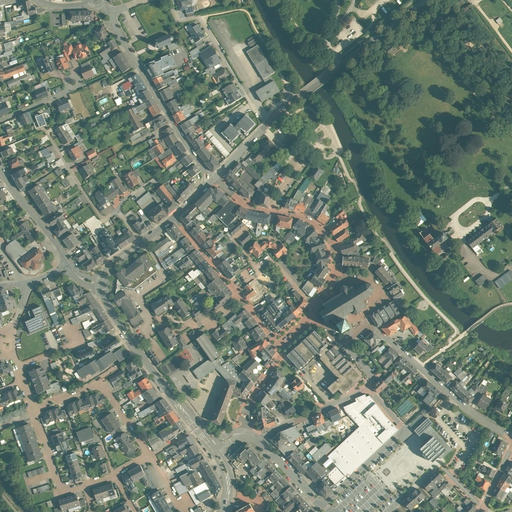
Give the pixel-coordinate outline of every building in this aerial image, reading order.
[(190,0),(177,0),(180,10),(186,9),(185,5),(187,4),(192,3),(190,0)] [(29,1),(21,3),(21,4),(22,8),(22,10),(26,9),(30,8),(29,1)] [(34,7),(30,8),(26,9),(27,12),(28,16),(36,14),(34,7)] [(93,11),(83,12),(84,21),(84,20),(84,24),(89,24),(89,20),(93,20),(93,11)] [(83,12),(70,13),(71,21),(84,21),(83,12)] [(191,23),(185,27),(187,31),(189,31),(188,31),(193,28),(191,23)] [(193,28),(188,31),(189,31),(192,36),(201,31),(198,25),(193,28)] [(108,35),(103,27),(95,31),(101,40),(102,38),(108,35)] [(201,31),(192,36),(196,43),(202,39),(205,37),(201,31)] [(169,36),(168,35),(167,35),(164,37),(164,36),(164,37),(160,39),(160,38),(160,39),(157,40),(156,40),(156,41),(155,42),(155,43),(155,44),(154,44),(154,45),(155,47),(155,48),(156,48),(156,47),(157,47),(157,48),(158,48),(159,48),(160,49),(161,48),(163,47),(164,47),(167,45),(168,45),(171,43),(171,44),(172,43),(171,43),(171,42),(172,41),(173,41),(172,41),(173,39),(174,39),(173,39),(172,37),(173,37),(172,36),(172,37),(170,36),(171,36),(170,36),(169,36)] [(119,46),(114,39),(107,44),(108,46),(98,52),(102,56),(107,53),(111,50),(112,51),(119,46)] [(202,39),(196,43),(195,43),(197,48),(205,43),(202,39)] [(396,42),(382,53),(384,57),(388,54),(390,52),(392,50),(393,50),(392,50),(395,48),(398,46),(396,42)] [(85,44),(81,46),(81,45),(77,47),(77,48),(73,50),(72,50),(74,53),(75,53),(76,55),(75,57),(77,59),(81,57),(82,58),(85,56),(86,55),(85,53),(88,51),(85,44)] [(71,45),(64,48),(67,53),(68,55),(74,53),(72,50),(73,50),(71,45)] [(274,73),(258,45),(257,45),(252,48),(247,52),(263,79),(270,75),(274,73)] [(220,61),(211,47),(201,54),(204,59),(205,59),(209,64),(210,64),(212,66),(220,61)] [(123,73),(132,67),(122,52),(109,60),(114,68),(118,65),(123,73)] [(151,59),(143,63),(147,70),(156,66),(154,63),(160,60),(158,56),(151,59)] [(47,59),(43,61),(42,58),(37,60),(43,74),(49,71),(47,66),(50,65),(50,64),(47,59)] [(66,62),(65,58),(64,58),(56,62),(60,71),(69,67),(66,62)] [(174,60),(166,63),(166,64),(163,65),(164,68),(167,73),(178,68),(174,60)] [(26,63),(10,70),(12,76),(20,73),(24,71),(24,69),(27,68),(26,63)] [(52,63),(50,64),(50,65),(47,66),(49,71),(50,72),(55,70),(52,63)] [(82,69),(81,70),(85,79),(94,75),(90,65),(82,69)] [(156,66),(147,70),(152,79),(161,75),(156,66)] [(20,73),(12,76),(14,79),(6,82),(9,88),(31,78),(27,68),(24,69),(24,71),(20,73)] [(225,69),(213,76),(216,79),(217,79),(219,82),(224,79),(229,76),(225,69)] [(0,72),(0,78),(5,78),(12,76),(10,70),(3,72),(0,72)] [(142,82),(137,74),(131,78),(133,81),(130,83),(132,87),(135,85),(142,82)] [(161,76),(153,80),(156,85),(170,78),(169,75),(166,76),(165,76),(165,75),(163,76),(163,77),(162,78),(161,77),(161,76)] [(270,75),(263,79),(267,85),(274,81),(270,75)] [(170,78),(156,85),(159,90),(166,86),(165,84),(169,83),(171,86),(174,85),(174,84),(170,78)] [(267,85),(255,92),(262,103),(272,96),(280,92),(274,81),(267,85)] [(130,82),(122,86),(125,91),(132,87),(130,83),(130,82)] [(147,90),(142,82),(135,85),(137,88),(135,89),(139,95),(147,90)] [(231,84),(222,90),(227,97),(238,90),(234,83),(231,85),(231,84)] [(46,93),(44,87),(43,87),(34,91),(37,100),(47,95),(46,93)] [(170,87),(160,92),(165,102),(175,96),(171,90),(170,87)] [(147,90),(139,95),(141,99),(139,100),(141,104),(142,103),(144,102),(146,101),(148,100),(152,98),(147,90)] [(242,97),(238,90),(227,97),(225,99),(229,106),(242,97)] [(178,98),(174,100),(177,105),(183,102),(181,100),(180,97),(178,98)] [(143,104),(135,108),(135,107),(132,109),(135,114),(148,107),(148,108),(156,104),(153,98),(148,101),(148,100),(146,101),(146,102),(145,103),(144,102),(142,103),(143,104)] [(67,99),(56,103),(60,111),(70,107),(70,106),(70,105),(70,106),(67,100),(67,99)] [(174,100),(167,104),(171,111),(178,107),(177,105),(174,100)] [(0,104),(0,115),(9,112),(5,103),(2,104),(0,104)] [(156,104),(148,108),(150,110),(149,111),(152,116),(153,116),(154,117),(161,113),(156,104)] [(178,107),(171,111),(174,115),(173,116),(185,109),(184,106),(179,109),(178,107)] [(135,114),(132,109),(128,111),(126,112),(128,115),(129,118),(136,131),(145,126),(143,122),(140,123),(135,114)] [(185,109),(173,116),(177,124),(185,119),(183,115),(189,112),(188,111),(187,111),(186,109),(185,109)] [(203,112),(200,114),(197,115),(199,119),(200,120),(206,116),(203,112)] [(26,113),(19,116),(23,126),(30,123),(26,113)] [(44,113),(35,117),(37,122),(39,128),(46,125),(45,124),(48,123),(44,113)] [(163,115),(152,121),(154,125),(165,119),(163,115)] [(231,124),(221,134),(231,143),(240,134),(238,133),(241,130),(246,135),(256,125),(246,115),(234,128),(231,124)] [(154,125),(153,125),(155,130),(168,124),(165,119),(154,125)] [(189,121),(181,126),(184,131),(192,126),(191,124),(189,121)] [(63,125),(55,130),(59,136),(67,131),(63,125)] [(192,126),(184,131),(187,136),(195,131),(194,130),(192,126)] [(170,127),(162,132),(164,136),(165,138),(166,137),(174,133),(170,127)] [(146,129),(139,133),(142,137),(150,133),(148,128),(146,129)] [(195,131),(187,136),(187,137),(191,143),(191,142),(199,137),(200,136),(199,134),(199,133),(203,131),(201,128),(195,131)] [(72,140),(67,131),(59,136),(65,145),(72,140)] [(209,131),(205,134),(225,157),(229,154),(209,131)] [(81,133),(75,136),(79,142),(84,139),(81,133)] [(165,138),(162,140),(163,142),(163,143),(166,141),(170,149),(179,143),(174,133),(165,138)] [(2,136),(0,137),(0,146),(5,145),(4,140),(9,139),(8,134),(2,136)] [(199,137),(191,142),(197,151),(204,145),(201,140),(199,137)] [(26,138),(10,145),(11,148),(12,149),(25,143),(28,142),(26,138)] [(274,145),(268,139),(260,147),(261,148),(266,153),(274,145)] [(186,151),(180,142),(170,149),(169,149),(172,153),(161,160),(167,168),(177,161),(175,158),(186,151)] [(197,151),(197,152),(202,159),(209,152),(208,151),(212,147),(206,142),(204,145),(197,151)] [(156,146),(148,150),(150,155),(153,153),(154,152),(157,157),(158,156),(164,152),(160,144),(156,146)] [(284,144),(278,150),(282,154),(288,148),(284,144)] [(84,155),(78,146),(69,152),(75,161),(84,155)] [(6,150),(0,152),(2,158),(14,153),(12,149),(11,148),(6,150)] [(266,153),(261,148),(252,157),(251,158),(255,162),(256,163),(266,153)] [(164,152),(158,156),(161,160),(172,153),(169,149),(164,152)] [(94,150),(87,154),(90,159),(97,155),(94,150)] [(283,165),(285,167),(292,157),(293,156),(294,154),(290,151),(280,162),(283,165)] [(221,166),(211,154),(209,152),(202,159),(205,162),(204,162),(213,172),(221,166)] [(188,155),(181,161),(184,165),(186,167),(193,162),(188,155)] [(252,157),(250,156),(245,162),(248,165),(249,165),(249,166),(252,164),(253,165),(255,162),(251,158),(252,157)] [(16,158),(7,162),(11,170),(20,165),(18,161),(16,158)] [(181,161),(176,165),(177,167),(179,169),(184,165),(181,161)] [(279,161),(274,167),(278,171),(283,165),(280,162),(279,161)] [(237,162),(224,177),(231,183),(237,177),(234,173),(241,165),(237,162)] [(195,164),(187,170),(188,170),(183,174),(185,176),(190,173),(193,177),(200,172),(195,164)] [(91,170),(87,165),(80,170),(86,178),(94,173),(92,169),(91,170)] [(242,173),(254,185),(261,178),(262,178),(249,166),(249,165),(242,173)] [(315,165),(308,175),(317,181),(324,172),(315,165)] [(262,178),(261,178),(265,181),(266,182),(278,171),(274,167),(273,166),(262,178)] [(60,167),(54,171),(58,176),(63,173),(60,167)] [(137,169),(135,171),(132,172),(135,178),(141,175),(137,169)] [(21,170),(11,175),(14,180),(20,177),(20,176),(23,174),(21,170)] [(132,172),(124,177),(125,177),(129,183),(128,184),(131,188),(138,183),(135,178),(132,172)] [(26,176),(21,178),(20,177),(14,180),(16,185),(19,189),(26,186),(23,182),(28,179),(26,176)] [(231,183),(240,191),(245,184),(237,177),(231,183)] [(71,185),(66,178),(61,181),(66,188),(71,185)] [(108,192),(104,195),(108,201),(120,192),(121,194),(126,192),(123,187),(120,182),(117,178),(112,181),(115,187),(115,188),(115,189),(109,193),(108,192)] [(265,181),(261,178),(254,185),(258,189),(261,186),(263,184),(265,181)] [(306,179),(299,190),(304,193),(306,190),(311,182),(306,179)] [(172,188),(166,181),(163,184),(168,190),(169,190),(172,188)] [(195,188),(188,181),(182,187),(189,194),(194,188),(195,188)] [(169,190),(168,190),(163,184),(156,191),(167,204),(172,200),(173,201),(174,201),(176,199),(169,190)] [(240,191),(248,199),(254,192),(245,184),(240,191)] [(38,185),(28,191),(33,199),(43,193),(45,191),(42,187),(40,188),(38,185)] [(189,194),(182,187),(179,190),(175,185),(173,187),(178,192),(185,200),(185,199),(184,199),(189,194)] [(178,192),(176,193),(172,188),(169,190),(176,199),(180,204),(185,200),(178,192)] [(211,189),(207,193),(214,199),(217,202),(224,194),(216,188),(214,191),(211,189)] [(326,196),(327,196),(330,192),(331,191),(326,188),(324,192),(322,190),(321,192),(324,195),(325,193),(327,194),(326,196)] [(263,190),(258,189),(254,203),(258,205),(262,192),(263,190)] [(299,190),(298,190),(293,197),(293,200),(298,202),(304,193),(299,190)] [(104,195),(102,192),(96,197),(97,198),(97,199),(97,200),(98,201),(100,203),(102,206),(103,206),(109,201),(108,201),(104,195)] [(149,192),(137,202),(140,207),(152,197),(151,195),(149,192)] [(262,192),(258,205),(258,206),(268,208),(269,208),(272,195),(262,192)] [(324,208),(330,198),(327,196),(326,196),(324,195),(321,192),(315,201),(314,202),(320,207),(321,206),(324,208)] [(43,193),(33,199),(40,209),(50,203),(50,202),(43,193)] [(211,202),(214,199),(207,193),(195,204),(200,209),(202,212),(205,208),(205,209),(211,202)] [(224,194),(217,202),(220,205),(220,204),(223,207),(230,200),(224,194)] [(307,205),(304,213),(307,214),(309,209),(310,210),(314,202),(315,201),(311,198),(308,205),(307,205)] [(293,200),(288,199),(287,203),(286,203),(285,207),(294,210),(299,202),(298,202),(293,200)] [(176,209),(178,207),(174,201),(173,201),(172,200),(167,204),(165,206),(163,202),(162,203),(160,201),(158,203),(159,205),(168,215),(176,209)] [(230,200),(223,207),(229,212),(230,212),(236,205),(230,200)] [(50,203),(40,209),(45,216),(53,211),(56,209),(56,208),(51,201),(50,202),(50,203)] [(303,202),(302,202),(302,203),(299,202),(294,210),(304,213),(307,205),(308,205),(304,204),(303,203),(303,202)] [(320,207),(314,202),(310,210),(309,209),(307,214),(314,217),(320,207)] [(195,204),(194,204),(180,218),(181,219),(187,226),(196,218),(198,219),(200,217),(196,213),(198,211),(200,209),(195,204)] [(168,215),(159,205),(149,214),(157,224),(168,215)] [(249,211),(241,206),(236,214),(244,219),(249,211)] [(229,212),(223,207),(220,210),(224,214),(219,219),(227,226),(231,223),(235,218),(233,216),(230,212),(229,212)] [(215,215),(218,218),(219,219),(224,214),(220,210),(215,215)] [(342,210),(335,215),(335,216),(337,219),(344,213),(342,210)] [(260,214),(249,211),(244,219),(256,222),(255,227),(257,227),(258,226),(260,214)] [(56,216),(49,221),(52,225),(56,223),(58,225),(66,220),(61,213),(56,216)] [(323,214),(321,213),(318,218),(317,220),(325,225),(330,219),(329,218),(329,217),(328,216),(327,216),(323,214)] [(270,215),(260,214),(258,226),(261,227),(262,223),(268,225),(270,215)] [(133,225),(138,221),(135,216),(129,219),(133,225)] [(292,218),(278,216),(276,226),(280,227),(290,229),(290,228),(292,218)] [(142,221),(143,222),(149,231),(153,227),(147,218),(146,218),(143,221),(142,221)] [(190,232),(195,237),(202,232),(200,229),(201,228),(199,226),(202,224),(198,219),(196,218),(187,226),(186,226),(190,232)] [(292,229),(284,239),(286,241),(287,240),(290,236),(296,230),(293,227),(299,220),(292,218),(290,228),(292,229)] [(345,218),(329,229),(334,236),(335,236),(335,235),(349,225),(350,225),(345,218)] [(497,219),(488,226),(493,233),(502,226),(497,219)] [(241,220),(234,226),(230,230),(228,232),(232,236),(245,225),(241,220)] [(314,227),(299,220),(293,227),(296,230),(290,236),(292,238),(296,234),(300,238),(302,237),(305,235),(308,232),(313,228),(314,227)] [(141,235),(149,231),(143,222),(140,224),(138,221),(133,225),(137,229),(141,235)] [(232,224),(231,223),(227,226),(230,230),(234,226),(237,224),(235,221),(232,224)] [(31,229),(25,222),(20,226),(18,228),(21,232),(18,234),(17,232),(10,237),(12,241),(16,239),(23,234),(31,229)] [(174,223),(167,229),(168,231),(176,241),(184,235),(174,223)] [(441,236),(432,224),(421,233),(442,261),(453,253),(446,243),(451,238),(450,236),(453,234),(451,232),(448,234),(446,232),(441,236)] [(61,227),(54,232),(58,237),(65,232),(69,229),(66,225),(62,228),(61,227)] [(488,226),(480,231),(486,238),(493,233),(488,226)] [(99,234),(107,246),(113,242),(118,250),(121,248),(117,241),(111,232),(108,228),(107,227),(103,230),(104,231),(99,234)] [(320,241),(316,236),(318,234),(313,228),(308,232),(305,235),(302,237),(303,237),(308,243),(310,241),(311,243),(310,244),(312,248),(310,249),(312,252),(313,252),(313,253),(316,252),(317,256),(316,256),(317,264),(318,269),(327,268),(326,263),(329,263),(329,255),(326,255),(324,249),(326,248),(324,241),(324,240),(324,239),(323,239),(322,239),(321,240),(320,241)] [(37,238),(31,229),(23,234),(25,236),(27,239),(26,240),(28,242),(29,241),(31,243),(34,240),(37,238)] [(345,229),(334,237),(338,243),(343,240),(349,235),(345,229)] [(124,237),(119,230),(117,232),(121,238),(117,241),(121,248),(121,249),(129,244),(124,237)] [(136,239),(129,230),(125,232),(126,233),(125,234),(126,235),(124,237),(129,244),(136,239)] [(176,241),(168,231),(165,234),(167,237),(168,237),(171,241),(173,243),(176,241)] [(204,234),(202,232),(195,237),(202,246),(203,245),(212,238),(211,237),(213,235),(213,234),(210,231),(208,233),(208,234),(206,235),(205,234),(204,234)] [(480,231),(467,242),(478,255),(483,251),(478,245),(486,238),(480,231)] [(249,232),(238,242),(242,246),(253,237),(249,232)] [(212,238),(203,245),(206,249),(214,243),(224,235),(222,233),(218,236),(217,236),(216,238),(217,238),(214,240),(212,238)] [(80,244),(73,234),(63,240),(70,250),(77,245),(80,244)] [(93,234),(90,236),(95,245),(98,243),(93,234)] [(351,245),(340,248),(342,254),(357,250),(358,250),(356,243),(362,240),(363,242),(367,240),(365,236),(363,237),(361,234),(349,241),(351,245)] [(171,241),(168,237),(167,237),(153,248),(157,256),(168,248),(173,243),(171,241)] [(195,248),(187,237),(180,242),(181,242),(179,243),(181,246),(182,245),(184,247),(188,253),(195,248)] [(30,243),(24,248),(18,241),(16,239),(12,241),(10,243),(5,246),(5,250),(22,272),(26,272),(29,270),(32,274),(36,274),(38,273),(39,273),(40,272),(40,271),(42,271),(42,270),(44,269),(44,265),(41,261),(45,258),(45,254),(43,250),(43,249),(41,249),(38,244),(38,243),(36,243),(34,240),(31,243),(30,243)] [(251,254),(252,253),(260,246),(259,245),(256,241),(254,244),(249,249),(248,250),(251,254)] [(269,248),(272,249),(274,251),(278,246),(277,246),(275,242),(270,242),(264,241),(262,241),(261,242),(262,243),(259,245),(260,246),(263,250),(266,248),(269,248)] [(110,246),(106,249),(105,248),(101,242),(98,243),(107,258),(115,253),(110,246)] [(272,252),(278,259),(283,254),(284,256),(287,253),(286,251),(288,250),(283,245),(281,242),(277,246),(278,246),(274,251),(272,252)] [(217,247),(214,243),(206,249),(214,258),(217,256),(219,258),(223,254),(221,252),(222,252),(220,250),(222,248),(220,245),(217,247)] [(252,253),(257,258),(261,255),(260,254),(264,250),(263,250),(260,246),(252,253)] [(101,253),(97,247),(92,250),(91,250),(88,252),(89,252),(93,258),(97,265),(105,259),(101,253)] [(170,256),(165,260),(165,261),(161,264),(165,270),(186,255),(188,253),(184,247),(181,248),(170,256)] [(168,248),(157,256),(159,259),(167,253),(170,250),(168,248)] [(87,249),(85,251),(84,250),(83,251),(84,251),(82,252),(75,257),(79,262),(85,258),(87,257),(89,260),(90,260),(93,258),(89,252),(88,252),(87,249)] [(197,250),(190,255),(194,261),(202,256),(197,250)] [(124,268),(116,275),(118,277),(116,287),(115,296),(124,291),(123,290),(123,289),(125,285),(127,289),(134,289),(159,270),(147,252),(125,270),(124,268)] [(159,259),(161,264),(165,261),(165,260),(170,256),(167,253),(159,259)] [(223,254),(219,258),(223,263),(226,260),(227,259),(223,254)] [(190,255),(178,264),(182,270),(190,264),(194,261),(190,255)] [(206,260),(202,256),(194,261),(190,264),(192,267),(195,264),(195,265),(197,264),(198,266),(206,260)] [(354,257),(349,257),(343,257),(342,264),(342,265),(358,267),(359,258),(359,257),(354,257)] [(87,262),(82,265),(87,272),(97,265),(93,258),(90,260),(87,262)] [(369,259),(359,258),(358,267),(367,267),(368,265),(368,261),(369,259)] [(228,263),(226,260),(223,263),(219,265),(223,270),(231,265),(234,262),(232,259),(228,263)] [(206,260),(198,266),(200,267),(194,272),(198,276),(201,274),(211,267),(206,261),(206,260)] [(233,270),(231,268),(232,267),(231,265),(223,270),(223,271),(231,279),(241,271),(237,266),(233,270)] [(375,272),(379,278),(387,272),(382,266),(375,272)] [(211,267),(201,274),(203,275),(205,273),(208,277),(215,272),(211,267)] [(317,273),(316,272),(314,275),(315,275),(310,281),(308,279),(302,289),(308,295),(315,285),(320,288),(326,280),(323,279),(327,272),(328,273),(330,270),(327,268),(318,269),(319,270),(317,273)] [(193,270),(189,274),(193,279),(197,277),(198,276),(194,272),(193,270)] [(511,272),(511,271),(495,282),(498,287),(511,277),(511,272)] [(219,277),(215,272),(208,277),(210,279),(208,281),(210,284),(219,277)] [(387,272),(379,278),(385,284),(389,281),(392,278),(387,272)] [(198,276),(197,277),(201,282),(206,279),(203,275),(201,274),(198,276)] [(483,275),(476,281),(480,287),(488,281),(483,275)] [(210,284),(207,286),(215,296),(227,287),(219,277),(210,284)] [(258,277),(251,283),(253,285),(254,284),(260,280),(258,277)] [(394,277),(392,278),(389,281),(392,286),(396,283),(397,284),(398,283),(394,277)] [(145,297),(147,300),(174,282),(172,279),(145,297)] [(201,282),(205,287),(207,286),(210,284),(208,281),(206,279),(201,282)] [(253,285),(251,286),(252,287),(248,291),(243,294),(247,300),(249,299),(253,296),(256,293),(264,287),(262,283),(256,288),(254,284),(253,285)] [(352,286),(352,287),(348,289),(347,287),(348,286),(347,286),(346,287),(344,286),(344,285),(343,285),(343,286),(341,288),(340,287),(339,288),(340,288),(340,291),(339,291),(339,292),(340,292),(341,294),(337,296),(336,295),(335,296),(336,297),(332,300),(331,298),(330,299),(331,300),(327,303),(326,301),(325,302),(326,303),(323,305),(326,309),(320,313),(321,316),(322,315),(324,320),(326,323),(332,319),(334,323),(335,322),(337,325),(336,325),(342,334),(350,328),(345,320),(344,320),(343,317),(347,314),(348,316),(349,315),(348,314),(351,312),(352,313),(353,313),(353,314),(353,315),(354,314),(357,314),(357,316),(358,315),(357,314),(360,313),(361,314),(361,313),(360,312),(361,310),(362,309),(366,307),(367,307),(367,306),(366,306),(362,300),(364,299),(365,300),(366,299),(365,298),(368,296),(369,297),(370,297),(369,296),(372,294),(373,295),(373,294),(372,293),(373,290),(374,289),(374,288),(373,289),(371,286),(372,284),(371,284),(370,285),(367,284),(366,283),(365,283),(366,284),(363,286),(362,285),(361,286),(362,287),(359,289),(358,288),(357,288),(358,289),(356,291),(355,290),(354,290),(353,287),(353,286),(352,286)] [(396,283),(392,286),(388,289),(395,300),(403,295),(397,284),(396,283)] [(77,288),(76,288),(74,284),(68,288),(72,294),(73,295),(76,300),(77,299),(81,296),(85,294),(81,287),(79,289),(78,288),(77,288)] [(227,287),(215,296),(217,298),(216,299),(218,301),(212,306),(216,311),(231,298),(232,293),(227,287)] [(48,288),(40,292),(45,303),(48,301),(46,297),(51,295),(48,288)] [(59,289),(53,292),(56,298),(62,295),(59,289)] [(308,303),(301,295),(294,289),(291,292),(293,294),(291,296),(297,304),(295,306),(300,313),(308,303)] [(119,306),(120,306),(129,300),(129,298),(124,291),(115,296),(113,298),(119,306)] [(90,292),(85,294),(81,296),(77,299),(81,305),(84,304),(83,304),(85,302),(87,304),(95,299),(90,292)] [(7,294),(2,296),(2,298),(0,298),(0,306),(5,304),(4,302),(9,300),(7,294)] [(208,294),(193,305),(196,309),(201,306),(207,302),(207,301),(211,298),(208,294)] [(283,302),(278,295),(273,297),(272,298),(273,301),(274,302),(275,304),(282,313),(289,308),(284,301),(283,302)] [(156,304),(152,307),(154,311),(157,316),(174,305),(173,303),(169,296),(164,299),(163,297),(154,303),(155,304),(156,303),(156,304)] [(95,299),(87,304),(89,309),(86,310),(86,309),(81,311),(83,315),(92,310),(100,307),(95,299)] [(190,314),(180,299),(173,303),(174,305),(183,318),(190,314)] [(300,313),(295,306),(290,299),(287,302),(290,306),(289,308),(296,316),(300,313)] [(9,300),(4,302),(5,304),(0,306),(0,308),(0,311),(0,312),(2,311),(2,312),(12,308),(9,300)] [(54,310),(50,300),(48,301),(45,303),(51,315),(55,314),(56,313),(54,310)] [(134,306),(129,300),(120,306),(124,312),(134,306)] [(288,323),(282,313),(275,304),(274,302),(270,305),(265,309),(267,312),(267,311),(270,316),(273,314),(276,318),(274,320),(281,329),(288,323)] [(392,302),(374,313),(381,325),(399,314),(392,302)] [(263,305),(256,310),(259,313),(261,312),(265,308),(263,305)] [(29,333),(48,325),(45,319),(43,320),(41,314),(43,313),(40,306),(27,312),(31,319),(24,322),(29,333)] [(138,312),(134,306),(124,312),(128,318),(138,312)] [(196,309),(196,310),(199,315),(204,311),(201,306),(196,309)] [(92,310),(95,315),(97,318),(104,313),(100,307),(92,310)] [(296,316),(289,308),(282,313),(288,323),(296,316)] [(246,309),(240,314),(238,316),(233,320),(237,325),(242,320),(243,322),(245,320),(246,321),(253,317),(246,309)] [(92,310),(83,315),(82,315),(85,320),(95,315),(92,310)] [(142,318),(138,312),(128,318),(132,325),(142,318)] [(262,316),(269,325),(273,320),(270,316),(267,312),(263,315),(262,316)] [(104,313),(97,318),(99,320),(90,325),(91,327),(92,328),(101,323),(108,319),(104,313)] [(223,329),(226,327),(233,320),(238,316),(235,313),(220,325),(223,329)] [(381,325),(374,313),(370,315),(377,328),(381,325)] [(398,319),(394,321),(398,327),(401,331),(409,327),(413,324),(407,316),(398,319)] [(253,317),(246,321),(245,322),(238,327),(240,330),(245,327),(246,328),(248,327),(249,329),(258,324),(253,317)] [(106,333),(114,328),(108,319),(101,323),(92,328),(91,327),(95,333),(103,329),(106,333)] [(233,320),(226,327),(228,330),(226,332),(228,334),(238,327),(237,325),(233,320)] [(281,329),(273,320),(269,325),(276,333),(281,329)] [(394,321),(382,329),(389,336),(397,331),(397,330),(398,329),(397,328),(398,327),(394,321)] [(413,324),(409,327),(415,335),(419,332),(413,324)] [(259,326),(250,332),(256,342),(259,340),(263,338),(266,336),(259,326)] [(169,350),(179,344),(177,342),(176,339),(177,338),(172,331),(171,332),(168,327),(159,333),(169,350)] [(220,336),(216,330),(211,334),(215,340),(220,336)] [(322,339),(315,331),(287,356),(300,371),(318,354),(321,358),(329,351),(326,347),(328,345),(322,338),(322,339)] [(373,348),(376,345),(381,339),(373,332),(365,340),(373,348)] [(221,356),(205,334),(205,333),(199,338),(196,339),(196,340),(197,340),(208,356),(210,359),(212,362),(216,360),(217,361),(218,360),(218,359),(221,356)] [(111,345),(112,347),(119,343),(115,337),(111,340),(111,339),(102,345),(103,347),(105,349),(111,345)] [(239,352),(247,347),(241,337),(233,342),(239,352)] [(263,338),(259,340),(261,342),(248,350),(253,358),(260,352),(269,345),(265,339),(265,340),(263,338)] [(421,340),(414,348),(420,354),(424,349),(428,345),(427,345),(427,344),(426,345),(421,340)] [(428,345),(424,349),(427,352),(434,348),(429,343),(427,345),(428,345)] [(269,345),(260,352),(264,356),(263,357),(266,361),(267,359),(270,362),(276,352),(269,345)] [(376,345),(373,348),(370,351),(373,354),(377,350),(380,348),(376,345)] [(380,348),(377,350),(380,354),(386,349),(383,345),(380,348)] [(92,347),(77,352),(79,360),(89,357),(90,359),(95,357),(92,347)] [(352,367),(334,347),(320,359),(338,379),(352,367)] [(398,354),(390,347),(383,356),(387,359),(382,364),(387,368),(398,354)] [(85,367),(78,371),(83,378),(91,372),(93,375),(101,369),(102,371),(108,366),(118,359),(115,353),(113,355),(111,352),(97,362),(96,360),(85,367)] [(240,353),(232,359),(235,362),(243,356),(240,353)] [(210,359),(199,367),(205,375),(220,365),(225,362),(221,356),(218,359),(218,360),(217,361),(216,360),(212,362),(210,359)] [(409,364),(401,357),(395,363),(398,365),(395,368),(395,369),(397,371),(400,368),(402,370),(403,369),(409,364)] [(253,358),(242,368),(249,374),(259,364),(253,358)] [(130,372),(138,367),(134,361),(126,366),(121,369),(122,371),(115,375),(117,380),(126,375),(124,373),(128,370),(130,372)] [(6,364),(4,366),(2,362),(0,362),(0,373),(0,374),(1,375),(9,371),(6,364)] [(242,368),(240,369),(243,371),(240,374),(227,362),(222,366),(237,381),(243,386),(249,392),(256,381),(249,374),(242,368)] [(417,371),(409,364),(403,369),(407,372),(400,379),(404,383),(411,376),(412,377),(417,371)] [(442,369),(436,364),(431,370),(436,375),(442,369)] [(222,366),(221,366),(221,367),(222,367),(218,370),(227,381),(227,380),(236,384),(237,381),(222,366)] [(42,367),(29,372),(31,378),(32,381),(33,384),(46,379),(42,367)] [(130,372),(128,374),(132,380),(136,378),(136,379),(143,374),(138,367),(130,372)] [(199,367),(193,371),(199,380),(205,376),(205,375),(199,367)] [(362,378),(352,367),(338,379),(328,388),(333,394),(339,390),(343,395),(362,378)] [(285,377),(277,368),(272,377),(274,378),(271,382),(278,390),(288,401),(292,397),(285,390),(291,384),(289,381),(286,384),(283,381),(285,377)] [(459,368),(454,373),(457,376),(462,371),(459,368)] [(445,371),(442,369),(436,375),(441,379),(446,373),(448,371),(446,372),(445,371)] [(462,371),(457,376),(460,380),(465,375),(462,371)] [(392,372),(386,378),(390,382),(396,377),(396,376),(392,372)] [(446,373),(441,379),(446,384),(452,378),(448,375),(446,373)] [(291,384),(294,387),(293,388),(294,388),(295,388),(291,392),(294,394),(299,389),(300,390),(303,388),(302,387),(304,384),(298,377),(291,384)] [(142,394),(152,387),(146,378),(138,384),(143,390),(142,391),(139,390),(136,392),(138,396),(139,396),(142,394)] [(383,381),(381,379),(372,387),(378,393),(390,382),(386,378),(383,381)] [(50,388),(49,385),(46,379),(33,384),(37,392),(40,391),(40,392),(45,390),(50,388)] [(120,385),(117,380),(112,383),(115,388),(120,385)] [(244,399),(249,392),(243,386),(240,389),(235,387),(236,384),(227,380),(227,381),(220,398),(219,398),(217,399),(216,401),(217,403),(218,404),(211,421),(221,425),(223,419),(222,419),(232,394),(244,399)] [(433,385),(427,380),(421,387),(417,392),(420,394),(424,390),(427,392),(433,385)] [(50,388),(45,390),(46,393),(46,394),(48,395),(49,394),(61,390),(58,382),(49,385),(50,388)] [(278,390),(271,382),(265,389),(272,396),(278,390)] [(456,382),(451,388),(455,392),(460,386),(458,384),(456,382)] [(460,386),(455,392),(459,395),(464,389),(462,387),(465,384),(463,382),(460,386)] [(186,385),(180,389),(184,396),(190,391),(186,385)] [(429,394),(434,398),(434,399),(440,392),(433,385),(427,392),(429,394)] [(152,387),(142,394),(148,401),(149,401),(151,403),(159,397),(157,394),(152,387)] [(20,391),(17,393),(15,389),(9,391),(14,401),(14,402),(22,398),(20,391)] [(467,392),(464,389),(459,395),(464,400),(469,394),(467,392)] [(510,393),(506,390),(502,397),(503,398),(501,400),(504,402),(505,401),(506,401),(510,393)] [(9,391),(4,394),(5,397),(2,399),(5,405),(14,401),(9,391)] [(132,391),(127,394),(131,400),(133,400),(137,397),(134,394),(132,391)] [(271,400),(264,391),(258,399),(264,406),(267,404),(271,409),(275,405),(271,400)] [(102,396),(99,397),(98,393),(92,396),(96,406),(104,403),(105,403),(103,399),(102,396)] [(367,397),(366,394),(355,399),(356,402),(343,407),(346,412),(359,427),(357,429),(347,439),(327,457),(336,466),(346,476),(348,474),(350,475),(367,459),(379,448),(399,430),(386,417),(370,396),(367,397)] [(434,398),(429,394),(423,400),(428,404),(434,398)] [(471,396),(469,394),(464,400),(469,404),(474,398),(471,396)] [(488,397),(484,394),(477,405),(486,410),(492,400),(492,399),(488,397)] [(92,395),(86,397),(87,401),(85,402),(87,409),(96,406),(92,396),(92,395)] [(137,397),(133,400),(134,402),(136,405),(140,402),(139,400),(141,399),(139,396),(138,396),(137,397)] [(164,399),(149,407),(151,411),(155,408),(156,411),(160,409),(168,405),(164,399)] [(82,403),(80,400),(75,402),(78,412),(87,409),(85,402),(82,403)] [(504,402),(501,400),(496,408),(503,413),(509,403),(506,401),(505,401),(504,402)] [(78,412),(75,402),(69,404),(70,408),(67,409),(70,415),(78,412)] [(296,411),(290,402),(285,406),(282,408),(285,412),(288,416),(290,415),(293,413),(296,411)] [(283,403),(277,407),(282,414),(285,412),(282,408),(285,406),(283,403)] [(168,405),(160,409),(160,410),(163,413),(159,415),(161,418),(165,415),(173,411),(168,405)] [(149,407),(138,414),(139,416),(140,417),(151,411),(149,407)] [(265,407),(257,408),(258,419),(266,419),(266,411),(267,411),(267,410),(266,410),(265,407)] [(62,411),(59,412),(57,408),(51,410),(55,420),(55,421),(64,417),(62,411)] [(338,408),(328,412),(332,419),(333,423),(333,422),(338,421),(337,419),(341,417),(338,408)] [(424,408),(419,413),(423,416),(427,412),(424,408)] [(51,410),(45,412),(47,416),(44,417),(46,424),(55,420),(51,410)] [(179,420),(173,411),(165,415),(167,418),(172,425),(179,420)] [(121,426),(112,413),(102,420),(111,433),(114,431),(119,427),(121,426)] [(321,414),(313,418),(317,426),(319,430),(322,428),(321,425),(325,424),(325,422),(324,420),(323,417),(322,417),(321,414)] [(157,424),(167,418),(165,415),(161,418),(155,421),(157,424)] [(266,419),(258,419),(261,431),(269,428),(276,425),(273,418),(269,420),(269,419),(266,420),(266,419)] [(452,449),(430,426),(433,423),(428,418),(414,431),(419,436),(426,443),(420,449),(432,462),(439,456),(441,459),(452,449)] [(332,419),(325,422),(325,424),(327,427),(334,424),(333,422),(333,423),(332,419)] [(165,442),(179,433),(185,429),(179,420),(172,425),(159,433),(165,442)] [(21,427),(17,428),(19,434),(31,430),(29,424),(21,427)] [(280,432),(271,440),(279,448),(287,440),(291,444),(292,442),(301,434),(294,426),(280,432)] [(124,433),(119,427),(114,431),(116,433),(114,435),(117,438),(124,433)] [(80,439),(81,442),(84,441),(93,437),(90,428),(81,432),(78,433),(79,436),(80,438),(80,439)] [(31,430),(19,434),(21,439),(33,435),(31,430)] [(53,436),(52,436),(55,444),(65,441),(62,432),(59,434),(53,436)] [(117,438),(116,439),(118,441),(117,442),(120,446),(130,439),(127,435),(125,435),(124,433),(117,438)] [(163,446),(165,442),(159,433),(147,439),(154,452),(164,446),(163,446)] [(33,435),(21,439),(23,445),(35,441),(33,435)] [(190,436),(183,440),(188,448),(194,444),(195,444),(190,436)] [(130,439),(120,446),(125,453),(128,451),(132,448),(133,447),(130,443),(132,442),(130,439)] [(505,442),(497,439),(492,451),(500,455),(505,442)] [(188,448),(183,440),(165,450),(168,454),(169,453),(171,455),(181,449),(182,451),(188,448)] [(287,440),(279,448),(287,458),(297,448),(292,442),(291,444),(287,440)] [(35,441),(23,445),(25,451),(37,446),(35,441)] [(327,443),(319,450),(324,456),(325,454),(332,448),(327,443)] [(182,451),(180,453),(182,456),(185,454),(188,451),(191,457),(199,453),(194,444),(182,451)] [(297,448),(287,458),(295,466),(301,460),(304,457),(302,455),(299,452),(305,447),(302,444),(297,448)] [(101,445),(93,448),(94,451),(95,451),(96,453),(96,454),(103,451),(101,445)] [(248,445),(245,448),(242,445),(230,456),(235,461),(233,463),(236,467),(237,467),(242,462),(243,464),(248,459),(249,460),(249,461),(254,467),(262,460),(259,456),(258,456),(248,445)] [(37,446),(25,451),(28,456),(39,452),(37,446)] [(132,448),(128,451),(129,453),(127,454),(130,458),(137,454),(132,448)] [(319,450),(312,456),(317,462),(324,456),(319,450)] [(103,451),(96,454),(96,453),(92,455),(94,461),(97,460),(105,457),(103,451)] [(39,452),(28,456),(30,462),(33,461),(39,458),(41,458),(39,452)] [(312,456),(309,453),(306,456),(311,461),(314,465),(317,462),(312,456)] [(75,454),(67,456),(68,462),(77,460),(75,454)] [(310,469),(307,472),(315,481),(319,477),(322,480),(327,475),(336,466),(327,457),(325,454),(324,456),(317,462),(314,465),(312,467),(311,468),(310,469)] [(187,463),(188,466),(196,462),(199,467),(207,463),(202,455),(187,463)] [(484,461),(475,456),(473,459),(482,464),(484,461)] [(254,467),(250,471),(251,472),(254,475),(257,473),(268,462),(264,458),(254,467)] [(77,460),(68,462),(70,468),(79,465),(77,460)] [(306,465),(301,460),(295,466),(303,474),(306,471),(309,469),(306,465)] [(196,462),(188,466),(187,463),(181,466),(183,470),(188,467),(190,471),(199,467),(196,462)] [(275,470),(268,462),(257,473),(264,481),(267,478),(275,470)] [(107,463),(99,465),(100,467),(99,468),(99,470),(100,470),(102,474),(109,472),(107,463)] [(190,471),(180,477),(182,480),(173,485),(180,496),(188,491),(194,488),(196,487),(201,485),(207,481),(215,477),(207,463),(199,467),(190,471)] [(79,465),(70,468),(72,474),(81,471),(79,465)] [(149,484),(143,471),(140,466),(128,472),(134,482),(143,477),(143,479),(146,485),(149,484)] [(338,487),(347,478),(346,476),(336,466),(327,475),(330,478),(336,485),(338,487)] [(495,471),(488,467),(487,468),(483,466),(481,470),(485,472),(485,474),(493,478),(495,471)] [(149,484),(151,487),(156,485),(149,469),(143,471),(149,484)] [(274,484),(282,477),(275,470),(267,478),(274,485),(274,484)] [(81,471),(72,474),(74,480),(75,480),(81,478),(83,477),(81,471)] [(436,471),(429,478),(435,485),(442,478),(436,471)] [(134,482),(128,472),(122,476),(127,485),(128,485),(131,490),(132,489),(134,488),(132,483),(134,482)] [(511,477),(505,473),(501,479),(509,484),(510,483),(511,484),(511,477)] [(490,483),(482,478),(478,475),(475,480),(480,483),(478,486),(485,491),(490,483)] [(221,487),(215,477),(207,481),(212,489),(217,497),(221,487)] [(288,484),(282,477),(274,484),(277,487),(278,487),(281,490),(282,490),(284,488),(288,484)] [(435,485),(429,478),(422,485),(428,491),(432,487),(434,490),(431,493),(435,497),(441,491),(439,489),(435,485)] [(509,484),(501,479),(497,486),(504,491),(505,492),(507,493),(509,491),(510,490),(509,488),(508,488),(509,486),(508,485),(509,484)] [(207,481),(201,485),(196,487),(194,488),(198,497),(208,491),(211,496),(212,495),(209,491),(212,489),(207,481)] [(325,483),(324,482),(317,489),(325,498),(335,489),(332,485),(330,488),(325,483)] [(112,484),(106,486),(109,496),(115,494),(112,484)] [(106,486),(99,488),(103,498),(109,496),(106,486)] [(297,494),(290,486),(284,492),(276,500),(275,500),(283,508),(297,494)] [(446,486),(441,491),(446,496),(451,491),(446,486)] [(504,491),(497,486),(496,486),(491,495),(500,501),(505,492),(504,491)] [(277,487),(274,490),(270,494),(276,500),(284,492),(282,490),(281,490),(278,487),(277,487)] [(99,488),(93,490),(96,500),(103,498),(99,488)] [(425,497),(417,489),(410,495),(417,503),(418,503),(425,497)] [(153,494),(150,495),(154,502),(163,497),(159,490),(158,491),(153,494)] [(198,497),(200,501),(211,496),(208,491),(198,497)] [(267,494),(263,497),(269,504),(273,500),(267,494)] [(304,501),(297,494),(283,508),(286,511),(287,511),(296,504),(298,506),(304,501)] [(77,495),(70,497),(74,507),(80,505),(79,501),(77,495)] [(417,503),(410,495),(403,502),(410,510),(412,508),(417,503)] [(70,497),(65,499),(68,509),(74,507),(70,497)] [(154,502),(158,509),(167,504),(163,497),(154,502)] [(65,499),(59,501),(61,507),(62,511),(68,509),(65,499)] [(468,506),(464,511),(463,510),(464,510),(460,506),(457,508),(460,511),(472,511),(476,509),(471,503),(466,499),(464,502),(468,506)] [(307,511),(311,508),(304,501),(298,506),(300,508),(297,510),(298,511),(307,511)]
